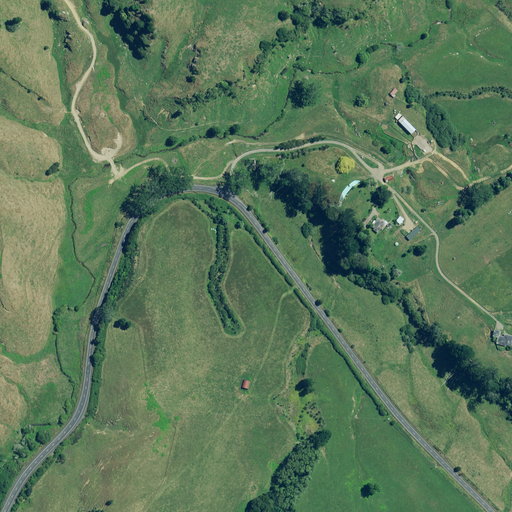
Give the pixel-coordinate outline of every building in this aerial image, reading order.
[(414,130),(401,117),(397,121),(410,134),(414,130)] [(379,221),(377,219),(371,227),(373,229),(372,230),(376,233),(380,229),(381,230),(386,224),(380,220),(379,221)] [(420,230),(416,227),(405,237),(409,240),(420,230)] [(499,332),(493,330),(491,336),(496,338),(495,344),(505,346),(505,345),(510,346),(511,339),(511,336),(503,334),(503,337),(498,336),(499,332)] [(250,381),(243,380),(241,387),(248,389),(250,381)]
